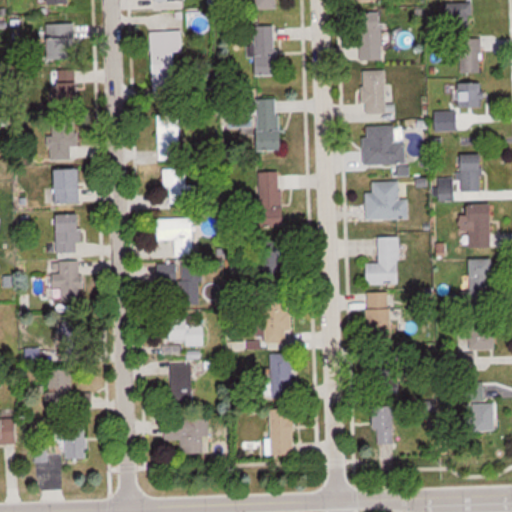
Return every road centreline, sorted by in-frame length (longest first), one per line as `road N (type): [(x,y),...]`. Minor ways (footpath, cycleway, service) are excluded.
road 1 (residential): [(511,495),(0,510)]
road 2 (residential): [(119,506),(100,0)]
road 3 (residential): [(310,0),(328,500)]
